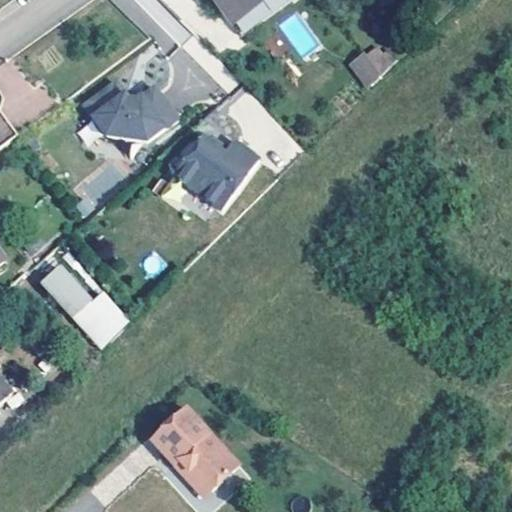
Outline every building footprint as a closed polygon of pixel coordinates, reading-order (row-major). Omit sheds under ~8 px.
[(217,0),(233,21),(262,0),(217,0)] [(262,0),(233,21),(242,34),(289,0),(262,0)] [(347,65),(366,87),(393,65),(375,42),(347,65)] [(114,82),(82,105),(104,136),(146,142),(177,120),(153,88),(135,101),(127,100),(114,82)] [(0,144),(22,128),(3,103),(0,105),(0,144)] [(219,214),(257,164),(232,146),(226,154),(223,158),(200,141),(172,180),(219,214)] [(223,158),(226,154),(210,142),(200,141),(223,158)] [(0,265),(10,257),(0,243),(0,265)] [(97,312),(65,275),(48,291),(79,327),(97,312)] [(8,373),(0,364),(0,406),(16,392),(3,378),(8,373)] [(242,471),(190,414),(154,447),(176,472),(181,467),(192,478),(195,475),(214,497),(242,471)] [(192,478),(181,467),(176,472),(206,504),(214,497),(195,475),(192,478)]
